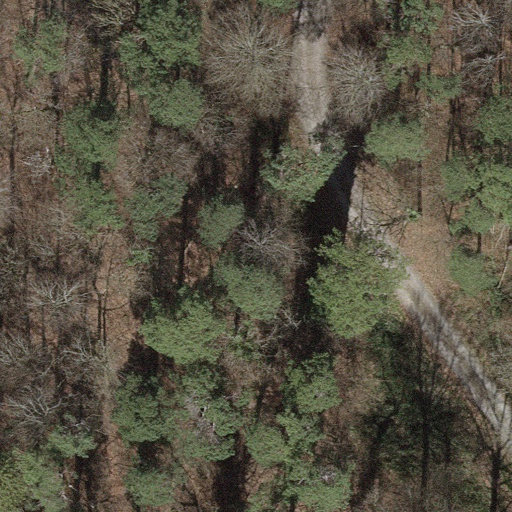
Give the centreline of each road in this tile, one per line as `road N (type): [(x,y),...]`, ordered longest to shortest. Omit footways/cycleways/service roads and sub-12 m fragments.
road 1 (track): [(327,0),(333,175),(438,309),(511,422)]
road 2 (track): [(333,175),(237,90),(175,0)]
